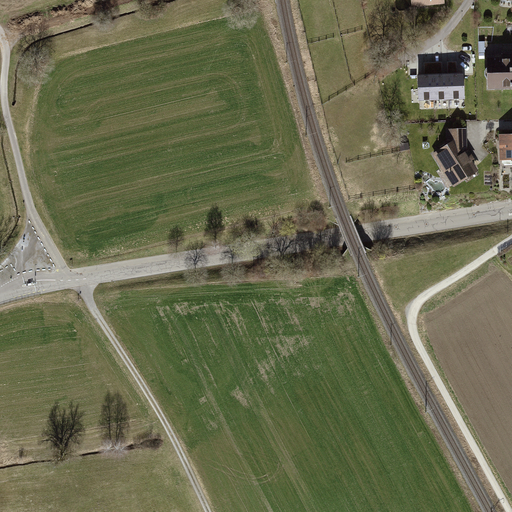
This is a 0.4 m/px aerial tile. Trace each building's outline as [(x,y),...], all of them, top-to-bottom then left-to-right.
[(412,0),(413,12),(445,9),(444,0),(412,0)] [(511,52),(502,52),(502,57),(488,57),(488,89),(511,89),(511,52)] [(434,100),(449,99),(448,74),(433,75),(434,100)] [(449,99),(464,99),(463,74),(448,74),(449,99)] [(419,100),(434,100),(433,75),(418,75),(419,100)] [(430,153),(452,188),(480,171),(466,149),(466,128),(446,128),(446,143),(430,153)] [(511,139),(501,140),(502,173),(511,172),(511,139)] [(408,143),(399,144),(400,151),(409,150),(408,143)]
